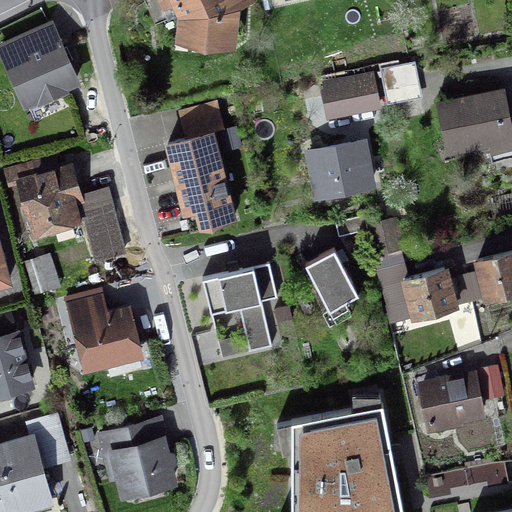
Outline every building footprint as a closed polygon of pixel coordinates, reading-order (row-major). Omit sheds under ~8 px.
[(263,5),(260,0),(162,0),(168,14),(180,8),(186,21),(181,21),(181,47),(247,53),(249,12),(263,5)] [(52,20),(0,43),(0,57),(24,111),(81,86),(52,20)] [(376,71),(384,109),(426,99),(418,61),(376,71)] [(384,109),(376,71),(322,83),(330,121),(384,109)] [(511,92),(446,104),(455,157),(511,146),(511,92)] [(185,141),(165,146),(182,219),(195,216),(199,233),(237,224),(215,132),(225,130),(217,100),(178,109),(185,141)] [(292,127),(265,132),(269,153),(296,148),(292,127)] [(324,202),(374,191),(363,143),(313,154),(324,202)] [(33,160),(5,168),(10,184),(20,181),(34,229),(78,216),(73,201),(80,199),(70,164),(37,174),(33,160)] [(110,200),(83,208),(96,256),(123,248),(110,200)] [(365,217),(336,225),(340,241),(369,233),(365,217)] [(334,245),(306,260),(330,305),(358,290),(334,245)] [(511,258),(480,266),(489,302),(511,296),(511,258)] [(269,261),(204,276),(223,354),(272,342),(261,297),(276,293),(269,261)] [(448,262),(400,275),(411,316),(459,303),(448,262)] [(111,296),(75,306),(92,375),(153,360),(139,306),(115,312),(111,296)] [(26,333),(0,340),(0,403),(43,391),(26,333)] [(475,376),(429,385),(438,427),(484,417),(475,376)] [(403,511),(382,400),(294,418),(293,511),(403,511)] [(163,416),(100,434),(114,487),(126,483),(131,504),(189,489),(174,437),(170,438),(163,416)] [(0,446),(0,454),(15,509),(50,500),(32,437),(0,446)] [(0,511),(4,511),(15,509),(0,454),(0,511)]
